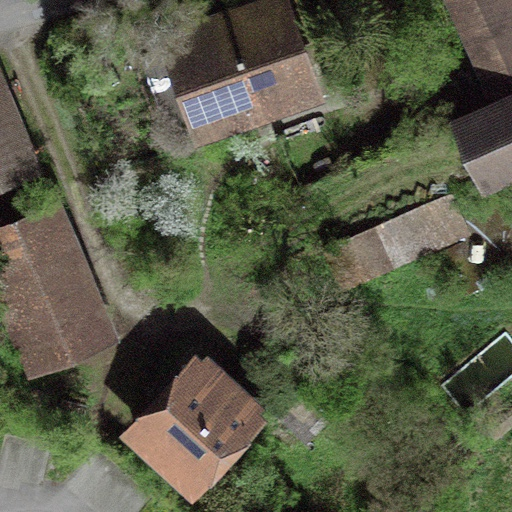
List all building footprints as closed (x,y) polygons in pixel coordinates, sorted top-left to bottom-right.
[(190,143),(314,98),(277,0),(238,0),(149,33),(190,143)] [(511,0),(472,0),(511,86),(511,91),(404,140),(432,202),(511,166),(511,0)] [(0,83),(0,193),(37,179),(0,83)] [(511,232),(492,185),(450,201),(462,228),(468,245),(449,252),(466,293),(511,274),(511,232)] [(351,276),(462,228),(450,201),(339,249),(351,276)] [(115,342),(54,206),(0,230),(0,326),(25,382),(115,342)] [(286,339),(253,376),(289,408),(322,372),(286,339)] [(186,501),(260,413),(192,355),(118,443),(186,501)]
